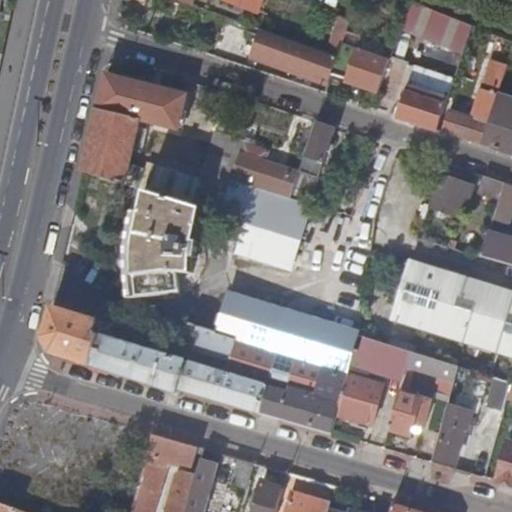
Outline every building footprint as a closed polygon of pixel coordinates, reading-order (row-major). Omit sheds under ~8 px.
[(261,12),(265,0),(226,0),(239,5),(247,7),(261,12)] [(467,49),(474,26),(410,1),(403,23),(467,49)] [(349,32),(352,20),(342,16),(328,53),(340,57),(349,32)] [(330,84),(333,75),(340,57),(328,53),(265,30),(258,48),(264,50),(260,59),(330,84)] [(379,95),(391,59),(357,49),(361,36),(349,32),(340,57),(333,75),(347,79),(346,84),(379,95)] [(255,57),(260,59),(264,50),(258,48),(255,57)] [(500,95),(510,64),(493,59),(482,91),(477,89),(475,95),(481,97),(474,118),(452,111),(445,132),(483,145),(490,124),(500,95)] [(399,117),(439,130),(456,79),(416,66),(399,117)] [(84,172),(125,185),(134,149),(143,151),(148,130),(139,127),(141,119),(154,122),(153,123),(180,129),(187,98),(159,89),(158,93),(150,91),(151,87),(135,84),(136,82),(107,73),(84,172)] [(483,145),(511,154),(511,99),(500,95),(490,124),(483,145)] [(293,199),(312,205),(337,128),(318,121),(300,177),(293,199)] [(233,180),(293,199),(300,177),(266,166),(270,150),(245,142),(242,151),(233,180)] [(233,180),(242,151),(213,143),(201,182),(230,191),(233,180)] [(441,175),(431,207),(465,218),(475,187),(441,175)] [(506,184),(485,177),(480,193),(501,199),(506,184)] [(300,239),(312,205),(293,199),(233,180),(230,191),(222,215),(246,223),(300,239)] [(511,185),(506,184),(501,199),(495,219),(509,224),(511,213),(511,185)] [(206,212),(225,218),(245,225),(246,223),(222,215),(193,206),(145,191),(141,212),(136,211),(127,250),(127,271),(131,301),(182,296),(181,283),(181,277),(194,275),(195,258),(199,259),(203,244),(199,243),(206,212)] [(216,246),(237,252),(237,251),(245,225),(225,218),(216,246)] [(291,269),(300,239),(246,223),(245,225),(237,251),(291,269)] [(490,232),(489,238),(503,243),(504,236),(490,232)] [(489,238),(482,257),(483,258),(511,266),(511,238),(504,236),(503,243),(489,238)] [(452,241),(450,247),(456,249),(458,243),(452,241)] [(511,266),(483,258),(476,280),(511,291),(511,266)] [(511,291),(476,280),(413,260),(394,320),(511,356),(511,291)] [(349,376),(360,335),(360,334),(230,293),(218,334),(238,340),(237,341),(301,361),(349,376)] [(51,353),(91,365),(101,335),(96,334),(100,321),(53,306),(49,326),(44,338),(51,353)] [(179,394),(180,391),(179,390),(187,361),(122,341),(124,336),(133,339),(135,332),(105,323),(101,335),(91,365),(179,394)] [(228,374),(237,341),(238,340),(218,334),(198,328),(197,331),(192,348),(225,359),(222,371),(188,361),(187,361),(179,390),(180,391),(260,413),(260,412),(268,386),(228,374)] [(413,352),(360,335),(349,376),(371,382),(374,374),(404,383),(409,366),(413,352)] [(348,378),(349,376),(301,361),(237,341),(228,374),(268,386),(260,412),(334,434),(338,415),(348,378)] [(189,355),(192,348),(183,346),(180,352),(189,355)] [(460,366),(413,352),(409,366),(441,376),(438,386),(453,391),(460,366)] [(371,382),(349,376),(348,378),(338,415),(375,425),(385,386),(371,382)] [(511,386),(511,382),(497,378),(488,407),(505,412),(509,398),(511,386)] [(511,386),(509,398),(511,398),(511,442),(499,482),(511,485),(511,386)] [(434,400),(402,391),(390,429),(411,436),(415,426),(426,428),(434,400)] [(476,404),(452,397),(443,426),(447,427),(437,461),(456,466),(466,433),(467,433),(476,404)] [(155,435),(142,483),(141,487),(156,491),(165,457),(195,466),(201,448),(155,435)] [(199,475),(189,511),(206,511),(219,463),(210,460),(212,451),(207,450),(199,475)] [(257,464),(241,460),(234,484),(250,489),(257,464)] [(189,511),(199,475),(187,471),(175,511),(189,511)] [(278,511),(290,473),(284,472),(280,487),(265,483),(262,494),(257,492),(254,505),(258,507),(256,511),(278,511)] [(150,511),(156,491),(141,487),(134,511),(150,511)] [(330,511),(331,511),(333,503),(294,491),(288,511),(330,511)] [(25,511),(0,503),(0,511),(25,511)]
